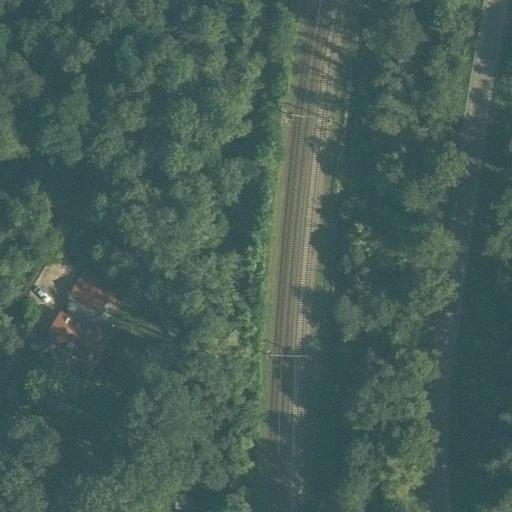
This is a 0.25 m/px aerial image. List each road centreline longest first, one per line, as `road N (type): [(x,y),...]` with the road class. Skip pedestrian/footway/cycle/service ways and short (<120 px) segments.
road 1 (secondary): [(440,511),(437,433),(448,318),(497,0)]
road 2 (track): [(368,0),(337,244),(342,511)]
